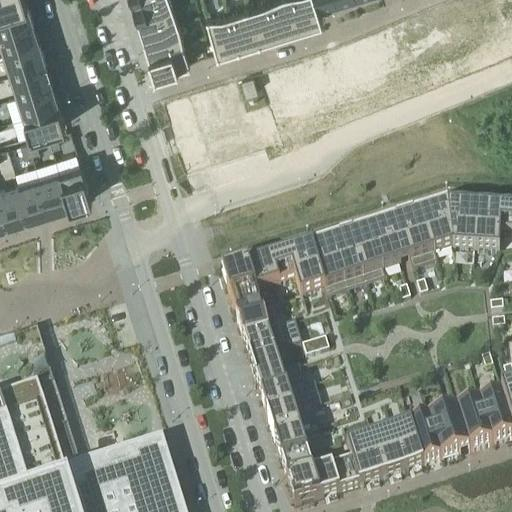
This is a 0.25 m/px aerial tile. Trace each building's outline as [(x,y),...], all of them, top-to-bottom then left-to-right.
[(0,0),(0,13),(27,5),(25,0),(0,0)] [(173,5),(171,0),(132,0),(138,16),(173,5)] [(270,0),(258,0),(250,3),(261,38),(262,37),(263,38),(272,35),(280,32),(270,0)] [(292,0),(270,0),(280,32),(289,29),(289,30),(298,27),(301,26),(292,0)] [(292,0),(301,26),(309,23),(318,21),(318,20),(319,20),(322,19),(319,9),(318,10),(315,0),(292,0)] [(315,0),(318,10),(319,9),(337,4),(335,0),(315,0)] [(511,0),(484,0),(497,31),(511,25),(511,0)] [(250,3),(228,10),(239,45),(261,38),(250,3)] [(0,13),(0,35),(33,25),(27,5),(0,13)] [(173,5),(138,16),(140,24),(139,24),(142,33),(143,33),(143,35),(179,24),(173,5)] [(207,16),(206,16),(207,18),(217,52),(239,45),(228,10),(212,15),(207,16)] [(427,17),(425,21),(438,52),(469,39),(458,10),(447,15),(440,12),(427,17)] [(397,29),(394,35),(406,64),(438,52),(425,21),(424,24),(416,27),(409,24),(397,29)] [(149,53),(184,42),(179,24),(143,35),(149,53)] [(33,25),(0,35),(0,40),(5,56),(40,46),(36,35),(37,35),(36,34),(34,29),(35,29),(34,28),(33,25)] [(190,60),(184,42),(149,53),(149,54),(151,61),(152,61),(155,71),(190,60)] [(340,52),(338,56),(350,87),(382,74),(371,45),(359,50),(353,47),(340,52)] [(40,46),(5,56),(11,77),(46,66),(46,65),(40,46)] [(310,64),(307,70),(319,99),(350,87),(338,56),(337,59),(329,62),(322,59),(310,64)] [(11,77),(18,97),(52,86),(46,66),(11,77)] [(282,70),(259,77),(272,116),(305,105),(294,70),(283,73),(282,70)] [(253,78),(241,81),(246,96),(257,93),(253,78)] [(52,86),(18,97),(24,117),(59,106),(56,97),(56,96),(55,96),(54,91),(54,90),(53,90),(52,86)] [(188,104),(170,110),(174,121),(170,122),(177,145),(216,132),(205,98),(200,95),(191,98),(188,104)] [(59,106),(24,117),(27,128),(30,137),(65,127),(59,106)] [(56,136),(48,138),(52,150),(60,147),(56,136)] [(36,142),(28,144),(32,156),(39,154),(36,142)] [(28,144),(20,147),(24,158),(32,156),(28,144)] [(81,166),(58,173),(69,208),(92,201),(88,189),(81,166)] [(56,174),(39,179),(50,214),(53,213),(54,213),(59,211),(59,212),(60,211),(69,208),(58,173),(56,174)] [(39,179),(18,186),(29,220),(50,214),(39,179)] [(0,191),(0,199),(8,227),(29,220),(18,186),(0,191)] [(0,229),(8,227),(0,199),(0,229)] [(434,258),(452,253),(447,209),(420,217),(433,259),(434,258)] [(452,253),(474,254),(477,211),(447,209),(452,253)] [(477,211),(474,254),(499,256),(500,238),(499,238),(501,212),(477,211)] [(511,212),(501,212),(499,238),(511,238),(511,212)] [(420,217),(397,224),(410,266),(409,266),(412,275),(437,268),(434,258),(433,259),(420,217)] [(388,227),(369,233),(382,275),(401,269),(409,266),(410,266),(397,224),(396,225),(388,227)] [(369,233),(350,239),(366,290),(385,284),(382,275),(369,233)] [(350,239),(331,245),(347,296),(366,290),(350,239)] [(331,245),(312,251),(325,293),(323,293),(326,302),(327,302),(347,296),(331,245)] [(250,270),(248,271),(256,296),(261,313),(275,357),(250,364),(254,378),(279,370),(280,375),(307,460),(312,478),(320,502),(359,490),(404,476),(424,470),(408,419),(407,419),(407,420),(398,392),(371,400),(373,406),(362,410),(360,404),(358,399),(358,400),(333,320),(327,302),(326,302),(323,293),(325,293),(312,251),(308,252),(297,256),(288,258),(261,267),(250,270)] [(248,271),(222,279),(229,301),(235,321),(261,313),(256,296),(248,271)] [(22,276),(0,282),(0,286),(4,301),(27,294),(22,276)] [(424,284),(416,287),(420,298),(427,296),(424,284)] [(406,290),(399,292),(402,304),(410,301),(406,290)] [(118,341),(129,339),(121,292),(110,294),(118,341)] [(6,307),(12,326),(35,318),(29,300),(6,307)] [(502,305),(490,306),(491,314),(503,313),(502,305)] [(279,307),(261,313),(235,321),(242,342),(286,328),(279,307)] [(504,322),(492,323),(492,331),(505,330),(504,322)] [(0,511),(183,511),(165,454),(144,461),(86,479),(83,480),(77,462),(73,448),(69,450),(58,453),(52,434),(63,431),(63,429),(62,427),(44,368),(40,356),(37,346),(35,341),(33,333),(30,334),(21,337),(25,349),(27,356),(30,364),(37,386),(32,388),(16,393),(5,396),(0,397),(0,511)] [(489,358),(481,360),(485,372),(493,369),(489,358)] [(511,373),(511,369),(503,372),(506,383),(511,381),(511,373)] [(280,375),(254,383),(262,406),(306,392),(305,390),(298,370),(280,375)] [(500,390),(475,398),(478,407),(479,407),(492,449),(511,442),(511,432),(502,400),(503,399),(500,390)] [(511,396),(503,399),(502,400),(511,432),(511,396)] [(478,407),(456,414),(469,456),(492,449),(479,407),(478,407)] [(274,447),(318,434),(312,413),(268,427),(274,447)] [(427,418),(426,418),(441,465),(469,456),(456,414),(455,414),(447,417),(445,413),(427,418)] [(426,414),(408,419),(424,470),(441,465),(426,418),(427,418),(426,414)] [(325,455),(318,434),(274,447),(281,468),(307,460),(325,455)] [(307,460),(281,468),(294,510),(313,505),(320,502),(312,478),(307,460)]
